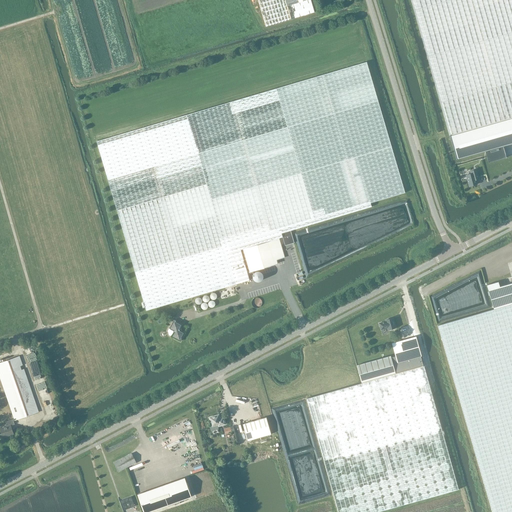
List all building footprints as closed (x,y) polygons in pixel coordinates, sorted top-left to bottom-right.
[(257,0),(265,26),(291,19),(287,6),(285,0),(257,0)] [(314,12),(310,0),(307,0),(287,6),(291,19),(314,12)] [(511,0),(411,0),(450,136),(511,118),(511,0)] [(241,249),(279,239),(279,238),(282,237),(281,233),(290,230),(371,207),(370,203),(405,193),(366,62),(97,141),(146,310),(249,280),(247,272),(241,249)] [(511,118),(450,136),(456,159),(485,151),(488,163),(500,159),(497,148),(511,143),(511,118)] [(471,174),(466,175),(469,186),(477,184),(476,180),(479,179),(476,170),(470,171),(471,174)] [(290,230),(281,233),(282,237),(284,242),(286,244),(294,241),(290,230)] [(284,256),(279,239),(241,249),(247,272),(250,272),(273,265),(272,261),(283,258),(284,256)] [(253,276),(253,278),(254,280),(256,281),(259,281),(260,281),(262,279),(263,278),(263,276),(262,273),(260,272),(258,271),(255,272),(254,273),(253,276)] [(486,285),(494,309),(511,303),(511,282),(500,286),(498,282),(486,285)] [(255,307),(257,308),(260,307),(261,305),(262,302),(261,299),(260,298),(257,297),(255,297),(253,298),(252,300),(251,302),(252,305),(253,306),(255,307)] [(511,511),(511,303),(494,309),(438,325),(492,511),(511,511)] [(388,330),(395,328),(392,319),(386,320),(386,322),(379,323),(381,329),(388,328),(388,330)] [(171,337),(180,341),(185,333),(179,330),(182,325),(173,320),(169,329),(174,331),(171,337)] [(395,355),(391,356),(395,373),(423,366),(420,356),(421,356),(416,337),(392,343),(395,355)] [(0,377),(14,419),(15,420),(16,420),(38,412),(24,369),(21,370),(20,366),(22,365),(19,356),(0,362),(0,377)] [(395,373),(391,356),(357,365),(362,383),(395,373)] [(423,366),(395,373),(362,383),(306,398),(337,511),(376,511),(457,489),(458,489),(424,366),(423,366)] [(209,418),(212,426),(210,427),(211,430),(212,431),(218,429),(217,425),(222,424),(223,424),(225,424),(223,418),(219,419),(219,418),(216,416),(209,418)] [(247,441),(271,434),(266,417),(242,424),(247,441)] [(13,421),(15,420),(14,419),(5,422),(7,427),(0,429),(2,433),(1,433),(2,438),(13,434),(10,426),(14,424),(13,421)] [(114,462),(119,472),(136,463),(131,453),(114,462)] [(139,480),(139,477),(143,477),(143,474),(141,473),(141,468),(131,468),(131,479),(139,480)] [(185,478),(143,493),(137,494),(143,511),(148,511),(191,497),(185,478)] [(131,497),(121,500),(124,510),(134,506),(131,497)]
